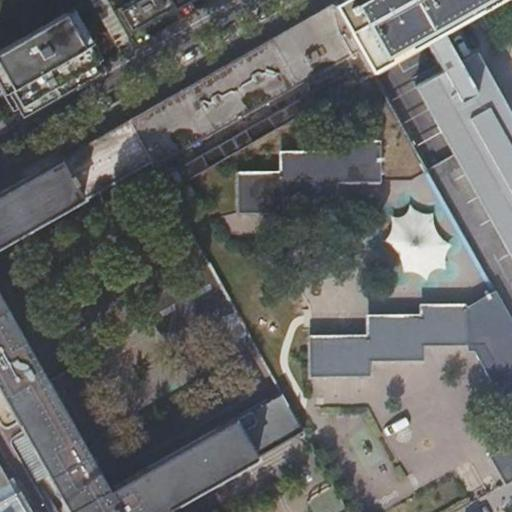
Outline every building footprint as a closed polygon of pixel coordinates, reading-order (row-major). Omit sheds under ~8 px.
[(107,0),(134,46),(150,37),(144,26),(160,16),(173,9),(179,20),(196,11),(189,0),(107,0)] [(500,0),(342,0),(333,5),(349,32),(360,52),(369,69),(371,73),(425,43),(462,107),(439,120),(511,247),(511,157),(441,34),(500,0)] [(155,168),(360,52),(349,32),(333,5),(313,17),(129,121),(152,163),(155,168)] [(93,64),(65,15),(0,51),(0,68),(21,105),(36,96),(93,64)] [(374,77),(371,73),(369,69),(164,183),(168,190),(374,77)] [(398,107),(414,98),(403,79),(387,88),(398,107)] [(417,102),(401,108),(416,144),(431,138),(417,102)] [(152,163),(129,121),(112,131),(0,193),(0,427),(1,428),(3,429),(5,430),(7,429),(8,429),(17,424),(68,511),(169,511),(168,509),(305,432),(282,393),(108,491),(0,301),(0,245),(80,200),(81,202),(152,163)] [(237,175),(237,213),(283,213),(283,198),(338,197),(338,183),(382,183),(382,145),(336,144),(337,154),(283,154),(283,175),(237,175)] [(398,282),(444,278),(438,210),(392,214),(398,282)] [(211,267),(144,304),(160,333),(162,334),(165,335),(167,335),(168,334),(170,333),(204,314),(230,300),(211,267)] [(511,321),(496,293),(469,309),(424,309),(423,320),(369,320),(369,339),(310,339),(309,377),(369,377),(369,362),(423,361),(422,346),(481,347),(511,396),(511,444),(489,457),(505,485),(511,481),(511,321)] [(143,351),(132,334),(97,356),(108,373),(143,351)] [(0,488),(9,484),(0,467),(0,488)] [(0,511),(26,511),(15,494),(9,484),(0,488),(0,511)]
